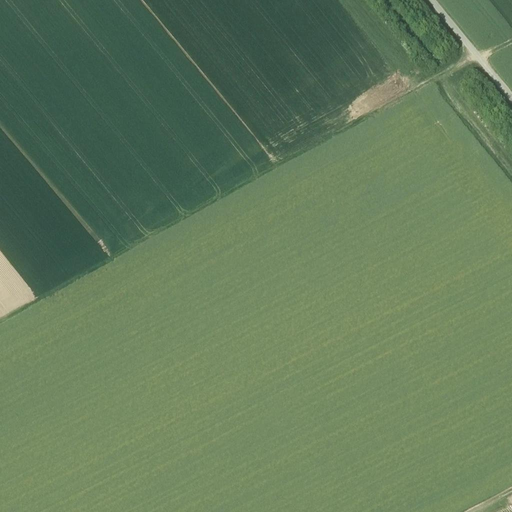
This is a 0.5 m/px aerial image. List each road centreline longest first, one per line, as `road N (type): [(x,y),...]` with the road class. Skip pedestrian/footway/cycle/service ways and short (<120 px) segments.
road 1 (track): [(511,39),(0,322)]
road 2 (track): [(432,0),(511,98)]
